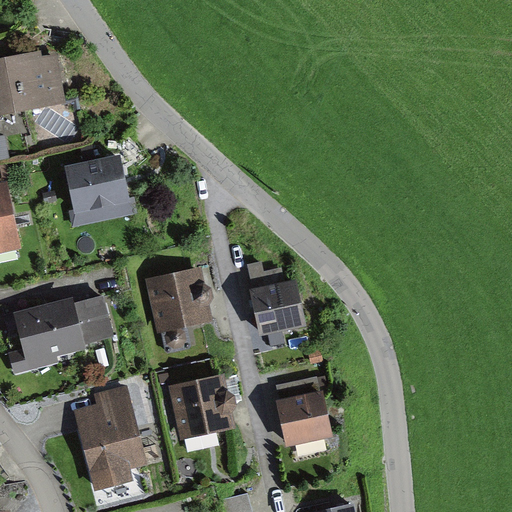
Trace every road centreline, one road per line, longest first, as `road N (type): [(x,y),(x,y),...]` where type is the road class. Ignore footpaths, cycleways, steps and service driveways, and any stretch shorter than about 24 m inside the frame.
road 1 (unclassified): [(233,178),(331,268),(374,324),(390,373),(405,511)]
road 2 (residential): [(274,511),(219,230),(218,203),(233,178)]
road 3 (unclassified): [(74,0),(148,101),(233,178)]
